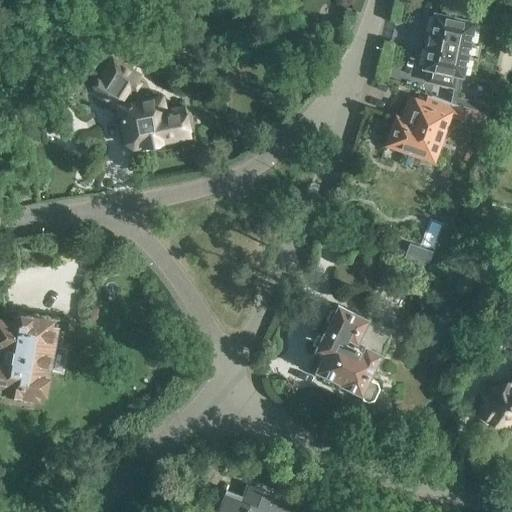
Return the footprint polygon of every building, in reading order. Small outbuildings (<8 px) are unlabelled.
[(426,71),(424,83),(453,89),(456,77),(462,78),(474,20),(433,11),(420,69),(426,71)] [(113,60),(96,87),(116,99),(113,104),(119,107),(126,141),(133,146),(189,134),(189,132),(190,126),(190,122),(189,119),(185,115),(183,103),(166,107),(163,92),(138,98),(130,92),(135,84),(132,82),(136,75),(113,60)] [(468,110),(436,99),(435,104),(414,97),(406,118),(396,115),(386,144),(435,161),(451,117),(464,121),(468,110)] [(420,241),(433,254),(447,239),(433,227),(420,241)] [(391,330),(367,319),(368,318),(338,303),(336,308),(330,310),(327,317),(328,322),(324,332),(323,331),(314,349),(323,353),(315,370),(321,373),(323,378),(328,381),(334,379),(340,382),(340,383),(360,393),(362,399),(368,402),(375,400),(380,388),(378,381),(377,381),(370,378),(382,352),(381,351),(391,330)] [(0,358),(50,367),(57,326),(51,325),(52,318),(32,315),(32,316),(20,313),(15,317),(15,320),(0,317),(0,358)] [(475,352),(490,356),(497,327),(482,323),(475,352)] [(50,367),(0,358),(0,396),(1,397),(2,391),(38,397),(39,391),(45,392),(50,367)] [(483,392),(486,403),(481,404),(485,418),(490,417),(493,425),(511,419),(511,382),(511,379),(488,385),(489,390),(483,392)] [(292,511),(293,510),(277,504),(280,496),(247,483),(242,495),(226,489),(224,493),(217,511),(292,511)]
